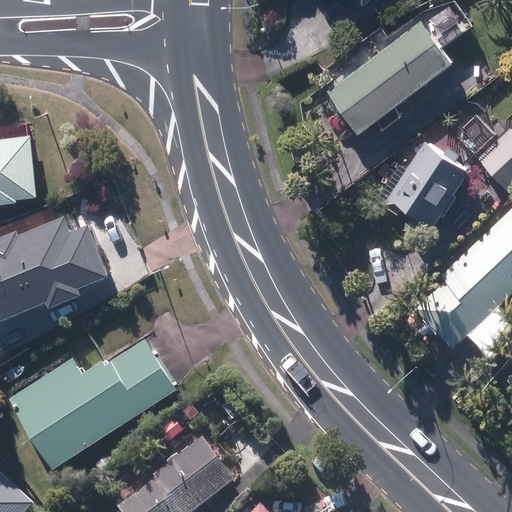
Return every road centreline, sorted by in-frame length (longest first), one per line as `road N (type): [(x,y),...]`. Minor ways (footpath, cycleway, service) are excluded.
road 1 (secondary): [(194,43),(227,185),(274,298),(324,370),(472,511)]
road 2 (residential): [(194,43),(0,40)]
